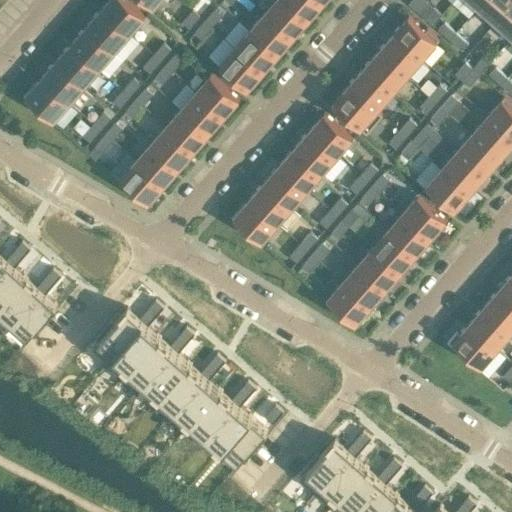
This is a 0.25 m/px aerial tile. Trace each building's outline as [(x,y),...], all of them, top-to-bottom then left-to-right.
[(128,0),(107,0),(101,7),(130,32),(145,14),(128,0)] [(207,0),(200,0),(193,8),(200,15),(211,3),(207,0)] [(308,18),(287,0),(273,0),(265,11),(293,36),(308,18)] [(324,1),(322,0),(287,0),(308,18),(324,1)] [(511,0),(482,0),(478,5),(495,20),(511,1),(511,0)] [(511,1),(495,20),(511,34),(511,1)] [(434,6),(425,16),(433,23),(442,13),(434,6)] [(130,32),(101,7),(86,24),(115,49),(130,32)] [(216,7),(205,19),(212,25),(223,13),(216,7)] [(200,15),(193,8),(182,20),(190,27),(200,15)] [(293,36),(265,11),(249,28),(278,53),(293,36)] [(409,14),(393,32),(422,57),(439,37),(427,26),(427,27),(425,29),(409,14)] [(205,19),(194,31),(202,37),(212,25),(205,19)] [(438,28),(450,38),(456,31),(444,20),(438,28)] [(71,41),(100,67),(115,49),(86,24),(71,41)] [(278,53),(249,28),(234,45),(263,71),(278,53)] [(450,38),(462,49),(468,42),(456,31),(450,38)] [(393,32),(378,49),(407,74),(409,72),(418,79),(429,67),(420,59),(422,57),(393,32)] [(56,59),(84,84),(100,67),(71,41),(56,59)] [(161,59),(171,47),(164,41),(154,53),(161,59)] [(219,63),(248,88),(263,71),(234,45),(219,63)] [(378,49),(363,67),(392,92),(407,74),(378,49)] [(183,58),(176,52),(166,64),(173,70),(183,58)] [(161,59),(154,53),(143,65),(150,71),(161,59)] [(477,62),(473,66),(480,73),(484,68),(491,61),(483,54),(477,62)] [(41,76),(69,101),(84,84),(56,59),(41,76)] [(455,72),(462,78),(473,66),(466,60),(465,60),(455,72)] [(173,70),(166,64),(155,76),(162,82),(173,70)] [(489,72),(501,83),(507,76),(495,65),(489,72)] [(469,85),(480,73),(473,66),(462,78),(469,85)] [(363,67),(348,84),(376,109),(377,108),(392,92),(363,67)] [(196,89),(224,114),(240,97),(211,72),(196,89)] [(123,87),(131,94),(141,82),(134,75),(123,87)] [(69,101),(41,76),(25,94),(54,119),(69,101)] [(511,79),(507,76),(501,83),(511,92),(511,79)] [(440,82),(429,94),(437,101),(447,89),(440,82)] [(348,84),(332,102),(349,116),(347,118),(359,129),(361,127),(367,131),(383,113),(377,108),(376,109),(348,84)] [(136,98),(143,104),(153,92),(146,86),(136,98)] [(113,99),(120,106),(131,94),(123,87),(113,99)] [(196,89),(181,107),(209,132),(224,114),(196,89)] [(452,93),(441,105),(449,111),(459,99),(452,93)] [(419,106),(426,113),(437,101),(429,94),(419,106)] [(504,94),(487,114),(511,135),(511,100),(504,94)] [(125,110),(132,116),(143,104),(136,98),(125,110)] [(449,111),(441,105),(431,117),(438,123),(449,111)] [(209,132),(181,107),(165,124),(194,149),(209,132)] [(93,122),(101,128),(111,116),(104,110),(93,122)] [(309,128),(338,153),(353,136),(325,111),(309,128)] [(511,135),(487,114),(472,131),(500,156),(511,142),(511,135)] [(410,117),(399,129),(407,135),(417,123),(410,117)] [(116,120),(106,132),(113,139),(123,127),(116,120)] [(83,134),(90,140),(101,128),(93,122),(83,134)] [(194,149),(165,124),(150,141),(179,167),(194,149)] [(422,127),(411,139),(419,145),(429,133),(422,127)] [(309,128),(294,146),(323,171),(338,153),(309,128)] [(407,135),(399,129),(389,141),(396,147),(407,135)] [(472,131),(457,149),(485,174),(500,156),(472,131)] [(113,139),(106,132),(95,144),(102,151),(113,139)] [(408,157),(419,145),(411,139),(401,151),(408,157)] [(135,159),(164,184),(179,167),(150,141),(135,159)] [(323,171),(294,146),(279,163),(308,188),(323,171)] [(457,149),(441,166),(470,191),(485,174),(457,149)] [(164,184),(135,159),(120,176),(148,201),(164,184)] [(360,173),(368,180),(378,168),(371,161),(360,173)] [(308,188),(279,163),(264,180),(292,205),(308,188)] [(441,166),(426,183),(455,208),(470,191),(441,166)] [(390,178),(383,172),(372,184),(379,190),(390,178)] [(368,180),(360,173),(350,185),(357,192),(368,180)] [(292,205),(264,180),(248,198),(277,223),(292,205)] [(379,190),(372,184),(362,196),(369,202),(379,190)] [(403,210),(432,235),(447,218),(418,193),(403,210)] [(341,196),(330,208),(337,214),(348,202),(341,196)] [(277,223),(248,198),(233,215),(262,240),(277,223)] [(353,206),(342,218),(349,225),(360,213),(353,206)] [(327,226),(337,214),(330,208),(320,220),(327,226)] [(403,210),(388,227),(416,253),(432,235),(403,210)] [(349,225),(342,218),(332,230),(339,237),(349,225)] [(416,253),(388,227),(372,245),(401,270),(416,253)] [(311,230),(300,242),(307,248),(318,236),(311,230)] [(23,240),(16,247),(20,250),(17,254),(21,257),(30,246),(23,240)] [(323,240),(312,253),(319,259),(330,247),(323,240)] [(297,260),(307,248),(300,242),(290,254),(297,260)] [(401,270),(372,245),(357,262),(386,287),(401,270)] [(16,247),(7,258),(10,261),(14,265),(21,257),(17,254),(20,250),(16,247)] [(0,252),(0,273),(10,261),(7,258),(0,252)] [(319,259),(312,253),(302,265),(309,271),(319,259)] [(10,261),(0,273),(0,304),(26,275),(14,265),(10,261)] [(342,280),(371,305),(386,287),(357,262),(342,280)] [(53,266),(47,274),(51,277),(48,281),(51,284),(61,273),(53,266)] [(511,271),(498,288),(511,299),(511,271)] [(47,274),(37,285),(41,288),(45,291),(51,284),(48,281),(51,277),(47,274)] [(26,275),(0,304),(0,310),(12,321),(41,288),(37,285),(26,275)] [(371,305),(342,280),(327,297),(356,322),(371,305)] [(41,288),(12,321),(28,335),(57,302),(45,291),(41,288)] [(483,305),(511,330),(511,329),(511,299),(498,288),(483,305)] [(156,298),(150,305),(154,309),(150,312),(154,316),(164,305),(156,298)] [(150,305),(140,316),(144,320),(148,323),(154,316),(150,312),(154,309),(150,305)] [(511,330),(483,305),(468,322),(497,347),(511,330)] [(128,306),(99,339),(115,353),(144,320),(140,316),(128,306)] [(144,320),(115,353),(130,366),(159,333),(148,323),(144,320)] [(497,347),(468,322),(459,332),(456,330),(447,340),(462,353),(465,350),(481,365),(497,347)] [(187,325),(181,332),(184,335),(181,339),(185,343),(194,331),(187,325)] [(181,332),(171,343),(174,347),(178,350),(185,343),(181,339),(184,335),(181,332)] [(159,333),(130,366),(146,380),(174,347),(171,343),(159,333)] [(174,347),(146,380),(161,393),(190,360),(178,350),(174,347)] [(218,352),(211,359),(215,362),(212,366),(215,369),(225,358),(218,352)] [(211,359),(201,370),(205,373),(209,377),(215,369),(212,366),(215,362),(211,359)] [(190,360),(161,393),(176,406),(205,373),(201,370),(190,360)] [(510,380),(511,377),(511,363),(503,374),(510,380)] [(205,373),(176,406),(192,420),(221,387),(209,377),(205,373)] [(248,379),(242,386),(246,389),(242,393),(246,396),(256,385),(248,379)] [(242,386),(232,397),(236,400),(240,404),(246,396),(242,393),(246,389),(242,386)] [(221,387),(192,420),(207,433),(236,400),(232,397),(221,387)] [(236,400),(207,433),(222,447),(251,414),(240,404),(236,400)] [(275,402),(265,414),(273,421),(283,409),(275,402)] [(251,414),(222,447),(239,461),(267,428),(251,414)] [(364,429),(358,436),(361,439),(358,443),(362,446),(371,435),(364,429)] [(335,436),(306,469),(323,483),(352,450),(348,447),(335,436)] [(358,436),(348,447),(352,450),(355,454),(362,446),(358,443),(361,439),(358,436)] [(352,450),(323,483),(338,497),(367,464),(355,454),(352,450)] [(395,455),(388,463),(392,466),(389,470),(392,473),(402,462),(395,455)] [(388,463),(379,474),(382,477),(386,480),(392,473),(389,470),(392,466),(388,463)] [(367,464),(338,497),(353,510),(382,477),(379,474),(367,464)] [(382,477),(353,510),(355,511),(378,511),(398,490),(386,480),(382,477)] [(425,482),(419,489),(423,493),(419,497),(423,500),(433,489),(425,482)] [(419,489),(409,501),(413,504),(417,507),(423,500),(419,497),(423,493),(419,489)] [(398,490),(378,511),(405,511),(413,504),(409,501),(398,490)] [(469,494),(463,501),(467,505),(463,508),(467,511),(477,501),(469,494)] [(463,501),(453,511),(466,511),(467,511),(463,508),(467,505),(463,501)] [(452,511),(442,502),(433,511),(452,511)]
